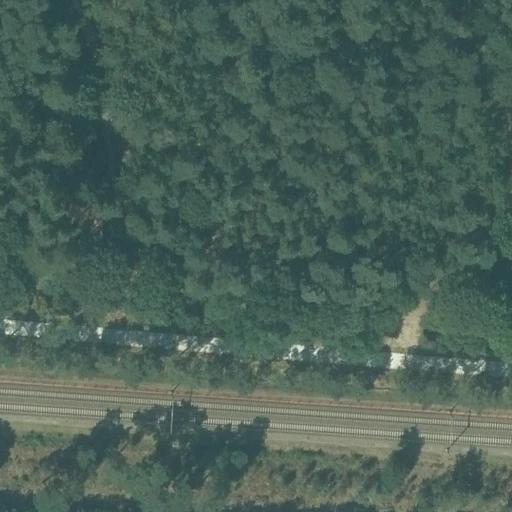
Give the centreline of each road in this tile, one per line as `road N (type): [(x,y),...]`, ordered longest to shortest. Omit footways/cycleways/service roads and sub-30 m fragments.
road 1 (track): [(511,329),(396,328),(333,310),(122,296),(113,172),(89,42),(66,0)]
road 2 (unclassified): [(0,320),(511,364)]
road 3 (track): [(256,511),(0,496)]
road 4 (track): [(511,142),(468,0)]
road 5 (track): [(511,257),(396,328)]
